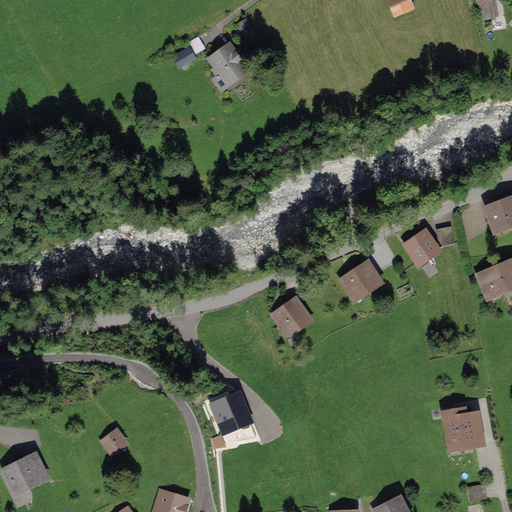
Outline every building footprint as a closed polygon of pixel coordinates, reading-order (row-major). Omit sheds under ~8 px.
[(389,0),(396,15),(411,8),(407,0),(389,0)] [(481,0),(484,17),(492,16),(491,7),(496,6),(494,0),(481,0)] [(245,21),(238,25),(244,34),(251,30),(245,21)] [(200,38),(194,41),(200,50),(205,47),(200,38)] [(237,57),(229,46),(212,58),(221,69),(216,73),(218,76),(216,77),(217,79),(215,80),(220,87),(245,69),(244,67),(246,66),(238,56),(237,57)] [(189,52),(175,58),(179,67),(192,61),(189,52)] [(508,225),(511,223),(511,201),(501,205),(508,225)] [(496,229),(508,225),(501,205),(489,210),(496,229)] [(450,228),(437,230),(440,246),(453,244),(450,228)] [(426,234),(407,246),(418,262),(430,253),(431,255),(438,251),(426,234)] [(491,288),(493,293),(511,285),(511,263),(478,277),(484,291),(491,288)] [(367,265),(343,280),(355,298),(378,282),(367,265)] [(288,333),(307,319),(294,301),(285,307),(283,304),(273,312),(288,333)] [(248,420),(239,397),(214,407),(219,420),(216,422),(218,425),(221,424),(222,427),(239,420),(240,424),(248,420)] [(462,413),(446,416),(452,448),(485,442),(480,416),(463,419),(462,413)] [(118,432),(104,442),(111,452),(123,443),(121,440),(123,439),(118,432)] [(34,457),(6,471),(17,491),(44,477),(34,457)] [(483,485),(468,488),(470,501),(486,499),(483,485)] [(161,486),(152,511),(187,511),(192,496),(161,486)] [(376,511),(404,511),(398,500),(376,511)]
